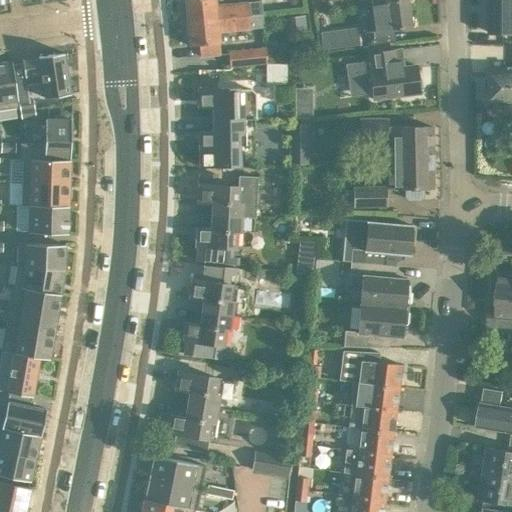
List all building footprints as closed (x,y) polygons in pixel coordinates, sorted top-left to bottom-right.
[(184,0),(186,22),(249,16),(262,15),(261,1),(215,5),(214,0),(184,0)] [(364,18),(367,44),(392,41),(391,29),(409,27),(406,0),(384,3),(384,4),(370,6),(371,17),(364,18)] [(511,0),(488,0),(488,32),(511,32),(511,0)] [(249,16),(186,22),(188,46),(196,45),(197,57),(217,55),(216,43),(217,43),(216,31),(250,28),(263,27),(262,15),(249,16)] [(358,26),(321,30),(323,48),(360,43),(358,26)] [(267,63),(265,48),(227,51),(229,66),(267,63)] [(369,71),(370,75),(367,76),(365,61),(345,64),(349,96),(369,93),(368,86),(371,85),(373,100),(419,94),(419,90),(422,88),(420,79),(417,78),(415,65),(401,67),(400,60),(395,60),(394,49),(368,53),(370,71),(369,71)] [(22,63),(12,65),(15,86),(41,82),(44,98),(69,94),(63,53),(21,59),(22,63)] [(11,61),(0,62),(0,110),(18,108),(15,86),(12,65),(11,61)] [(266,64),(266,85),(287,85),(287,64),(266,64)] [(511,70),(487,70),(487,81),(485,83),(484,97),(487,98),(487,101),(511,101),(511,70)] [(212,107),(212,120),(241,119),(241,120),(255,120),(255,119),(254,119),(254,95),(250,90),(237,90),(237,89),(196,89),(197,107),(212,107)] [(19,102),(20,110),(33,108),(32,100),(19,102)] [(288,105),(275,106),(276,119),(289,118),(288,105)] [(33,108),(20,110),(21,118),(35,116),(33,108)] [(69,161),(71,119),(45,119),(44,144),(20,143),(19,160),(22,160),(69,161)] [(238,166),(238,150),(238,133),(241,133),(241,120),(241,119),(212,120),(212,133),(197,133),(198,166),(238,166)] [(431,165),(431,137),(431,127),(385,127),(385,120),(359,120),(359,142),(393,142),(393,147),(386,147),(386,157),(392,156),(404,156),(404,154),(409,154),(409,165),(431,165)] [(15,144),(1,144),(0,152),(14,152),(15,144)] [(393,171),(393,188),(403,188),(403,196),(408,200),(417,199),(421,196),(421,188),(432,188),(431,165),(409,165),(409,154),(404,154),(404,156),(392,156),(386,157),(386,171),(393,171)] [(22,160),(21,182),(68,184),(69,161),(22,160)] [(210,216),(240,217),(254,218),(256,176),(238,175),(237,186),(216,185),(216,174),(198,173),(197,201),(211,202),(210,216)] [(68,184),(21,182),(21,205),(68,206),(68,184)] [(384,206),(384,188),(351,188),(352,206),(384,206)] [(67,233),(68,206),(21,205),(28,205),(27,232),(67,233)] [(194,245),(196,245),(194,261),(237,265),(238,258),(232,257),(232,247),(235,247),(236,231),(239,231),(240,217),(210,216),(210,228),(195,227),(194,245)] [(351,248),(350,261),(395,265),(395,262),(403,259),(404,254),(408,254),(409,243),(414,241),(415,230),(411,227),(411,225),(367,221),(364,249),(351,248)] [(300,240),(299,249),(314,251),(315,242),(300,240)] [(17,243),(16,265),(63,270),(64,244),(17,243)] [(362,276),(359,303),(408,308),(409,292),(405,290),(406,277),(402,277),(402,273),(395,268),(395,265),(350,261),(349,275),(362,276)] [(230,284),(228,284),(229,275),(236,276),(237,268),(194,264),(192,279),(191,279),(189,296),(203,297),(201,311),(230,315),(232,301),(228,300),(230,284)] [(59,294),(63,270),(16,265),(13,285),(12,285),(12,286),(59,294)] [(511,271),(499,270),(495,311),(488,310),(487,324),(511,326),(511,271)] [(8,307),(31,311),(56,315),(59,294),(12,286),(8,307)] [(408,308),(359,303),(357,331),(344,330),(343,346),(388,348),(388,345),(396,341),(396,336),(401,337),(402,325),(406,323),(408,308)] [(56,315),(31,311),(8,307),(5,328),(32,333),(52,337),(56,315)] [(222,359),(226,328),(229,329),(230,315),(201,311),(199,324),(185,322),(183,339),(186,340),(184,354),(222,359)] [(32,333),(5,328),(1,350),(13,352),(38,356),(48,358),(52,337),(32,333)] [(13,352),(6,392),(32,396),(38,356),(13,352)] [(397,387),(399,364),(377,361),(378,353),(357,352),(353,381),(397,387)] [(319,366),(308,364),(307,376),(318,378),(319,366)] [(188,391),(186,403),(215,408),(218,395),(214,395),(216,378),(177,372),(174,389),(188,391)] [(350,405),(362,406),(394,410),(397,387),(353,381),(350,405)] [(305,399),(315,400),(316,388),(306,387),(305,399)] [(511,432),(511,408),(498,406),(501,391),(483,388),(481,403),(480,403),(478,412),(474,415),(473,420),(476,423),(476,426),(510,432),(511,432)] [(39,436),(45,409),(0,399),(0,427),(0,428),(39,436)] [(315,400),(305,399),(304,410),(314,411),(315,400)] [(211,437),(213,423),(215,408),(186,403),(183,417),(170,415),(167,431),(175,433),(173,446),(205,451),(207,437),(211,437)] [(359,428),(391,432),(394,410),(362,406),(350,405),(347,427),(359,428)] [(0,429),(0,450),(35,458),(39,436),(0,428),(0,429)] [(359,428),(356,450),(388,454),(391,432),(359,428)] [(300,444),(311,445),(312,433),(302,432),(300,444)] [(486,447),(482,473),(511,477),(511,432),(510,432),(507,450),(486,447)] [(311,445),(300,444),(299,455),(309,456),(311,445)] [(343,472),(353,473),(385,477),(388,454),(356,450),(345,449),(343,472)] [(35,458),(0,450),(0,474),(30,481),(35,458)] [(289,456),(253,451),(251,471),(287,476),(289,456)] [(153,455),(149,476),(201,487),(205,466),(153,455)] [(383,500),(385,477),(353,473),(350,496),(383,500)] [(511,503),(511,477),(482,473),(479,498),(511,503)] [(149,476),(144,498),(194,509),(194,510),(196,510),(201,487),(149,476)] [(297,477),(296,486),(306,487),(307,478),(297,477)] [(0,511),(24,511),(30,487),(0,480),(0,511)] [(220,488),(207,485),(205,494),(219,497),(220,488)] [(306,487),(296,486),(295,495),(305,496),(306,487)] [(233,490),(220,488),(219,497),(231,499),(233,490)] [(381,511),(383,500),(350,496),(348,511),(381,511)] [(142,498),(139,511),(193,511),(194,510),(194,509),(144,498),(142,498)]
